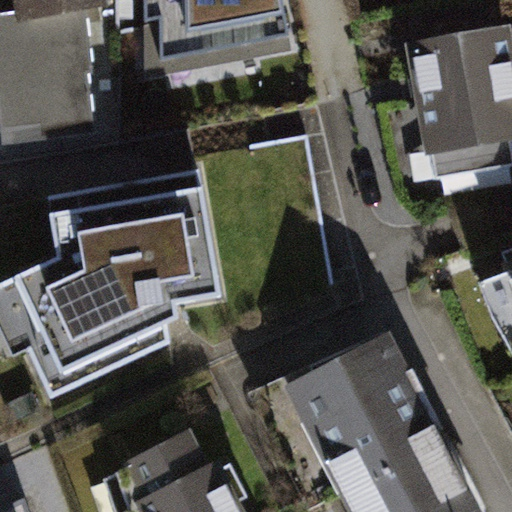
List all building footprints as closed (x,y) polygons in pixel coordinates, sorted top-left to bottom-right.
[(100,0),(6,0),(11,20),(101,3),(100,0)] [(158,0),(161,15),(252,0),(158,0)] [(80,17),(0,22),(0,145),(90,139),(80,17)] [(511,144),(511,62),(506,34),(407,56),(431,162),(511,144)] [(44,255),(0,279),(0,350),(3,357),(17,353),(46,416),(173,358),(167,306),(221,302),(201,172),(39,204),(44,255)] [(511,277),(497,283),(511,320),(511,277)] [(461,511),(383,356),(286,404),(340,511),(461,511)] [(221,511),(191,454),(110,495),(116,511),(221,511)]
